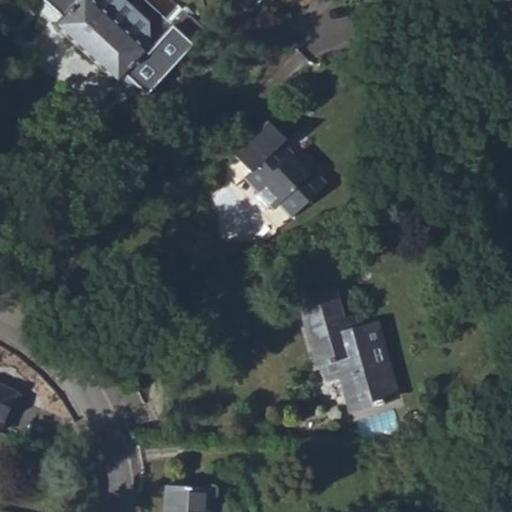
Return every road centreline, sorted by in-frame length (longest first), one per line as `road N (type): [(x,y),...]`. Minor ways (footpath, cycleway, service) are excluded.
road 1 (residential): [(336,0),(276,64),(135,185)]
road 2 (residential): [(117,511),(112,447),(93,403),(59,353),(0,317)]
